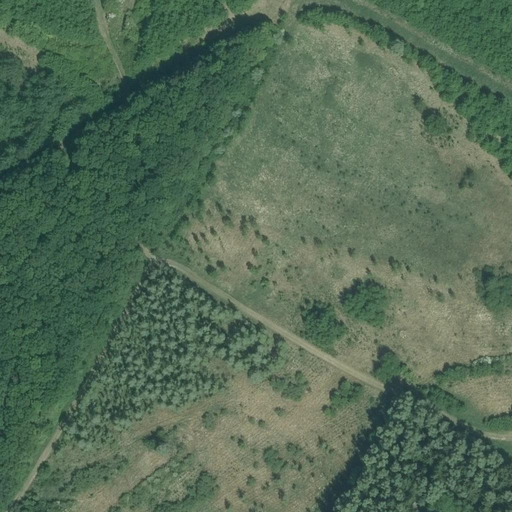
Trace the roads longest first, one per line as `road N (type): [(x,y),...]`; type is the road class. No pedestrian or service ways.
road 1 (track): [(511,437),(465,434),(154,261),(10,511)]
road 2 (track): [(0,183),(122,104),(94,0)]
road 3 (track): [(154,261),(121,202),(61,145)]
